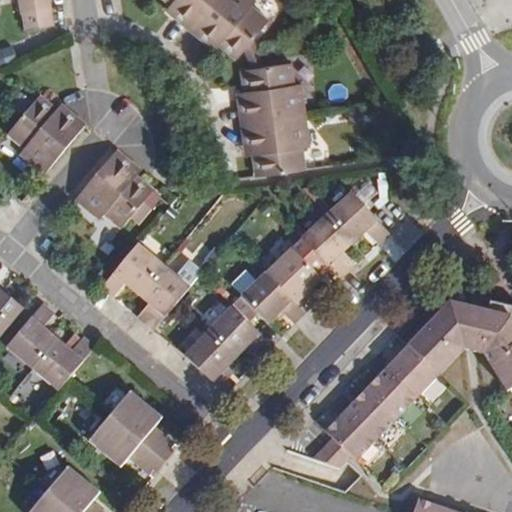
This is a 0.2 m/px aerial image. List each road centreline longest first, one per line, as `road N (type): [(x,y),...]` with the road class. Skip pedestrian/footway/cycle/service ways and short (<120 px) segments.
road 1 (residential): [(233,444),(459,223),(485,186)]
road 2 (residential): [(7,254),(233,444)]
road 3 (residential): [(87,0),(108,125),(7,254)]
